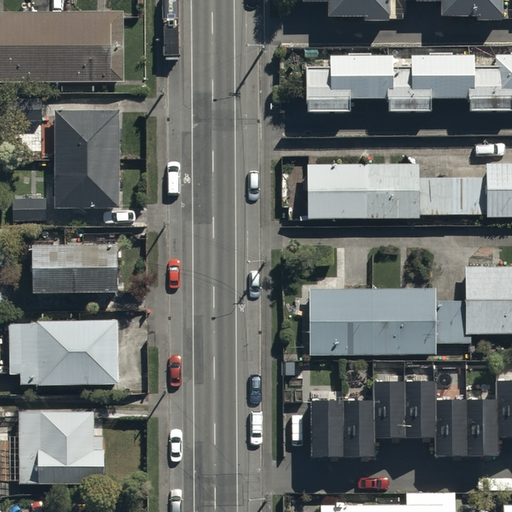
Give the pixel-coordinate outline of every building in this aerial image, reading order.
[(325,0),(326,14),(362,14),(362,18),(387,18),(387,0),(325,0)] [(437,0),(437,13),(472,13),(472,18),(500,18),(499,0),(437,0)] [(123,11),(0,9),(0,80),(122,83),(123,11)] [(309,63),(304,63),(304,97),(306,97),(306,109),(348,109),(348,95),(386,96),(386,109),(430,109),(430,95),(468,96),(468,109),(511,109),(511,96),(511,95),(511,49),(509,49),(509,52),(409,51),(409,56),(391,56),(391,53),(371,53),(371,51),(347,51),(347,53),(328,53),(328,57),(309,57),(309,63)] [(40,98),(8,98),(8,120),(40,120),(40,98)] [(120,108),(52,109),(53,207),(117,207),(117,188),(121,188),(121,177),(120,177),(120,108)] [(306,163),(307,217),(418,217),(418,214),(486,213),(486,216),(511,215),(511,161),(485,162),(485,176),(417,176),(417,162),(306,163)] [(47,197),(12,197),(12,220),(47,220),(47,197)] [(9,226),(0,226),(0,264),(10,264),(9,226)] [(116,240),(30,240),(31,289),(116,289),(116,240)] [(435,287),(309,288),(310,354),(436,353),(436,343),(471,343),(471,333),(511,332),(511,264),(464,265),(464,301),(435,301),(435,287)] [(0,371),(18,371),(18,382),(115,382),(115,319),(35,319),(35,322),(8,322),(8,334),(0,334),(0,371)] [(434,377),(404,377),(372,377),(372,398),(368,397),(368,392),(346,392),(346,397),(343,397),(309,396),(308,453),(343,454),(373,454),(373,434),(404,434),(433,434),(433,453),(465,453),(496,453),(497,433),(511,433),(511,367),(503,367),(503,377),(495,377),(495,397),(464,397),(434,397),(434,377)] [(93,409),(18,408),(18,482),(104,482),(104,434),(93,434),(93,409)] [(319,502),(319,511),(453,511),(453,492),(404,492),(404,500),(344,501),(344,498),(333,498),(333,502),(319,502)] [(511,511),(511,499),(500,499),(499,511),(511,511)]
